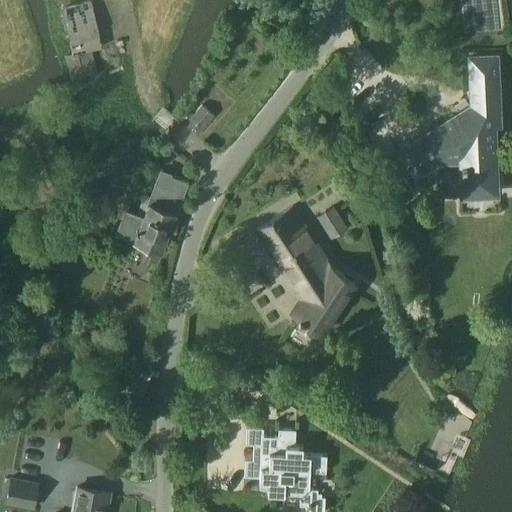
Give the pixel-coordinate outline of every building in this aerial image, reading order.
[(90,0),(62,8),(73,54),(65,55),(72,81),(98,75),(91,49),(102,47),(90,0)] [(416,177),(438,163),(460,162),(462,197),(496,195),(493,127),(499,126),(496,57),(469,58),(471,106),(399,151),(416,177)] [(185,116),(189,119),(186,122),(198,133),(214,114),(202,104),(192,115),(189,112),(185,116)] [(415,194),(393,158),(378,167),(400,203),(415,194)] [(116,234),(133,240),(161,251),(176,212),(188,180),(160,170),(142,217),(125,211),(116,234)] [(327,261),(293,207),(256,230),(301,298),(292,312),(322,334),(332,319),(330,317),(348,289),(351,291),(355,285),(330,266),(327,261)] [(278,436),(269,436),(263,435),(264,427),(246,426),(246,443),(254,444),(253,459),(244,459),(244,476),(259,476),(259,485),(267,485),(267,493),(284,494),(284,509),(274,509),(273,511),(307,511),(308,511),(324,511),(324,497),(333,497),(333,479),(326,479),(326,454),(302,453),(302,445),(295,445),(295,429),(278,429),(278,436)] [(34,509),(39,481),(10,476),(5,503),(34,509)] [(106,511),(110,493),(76,487),(72,511),(106,511)]
